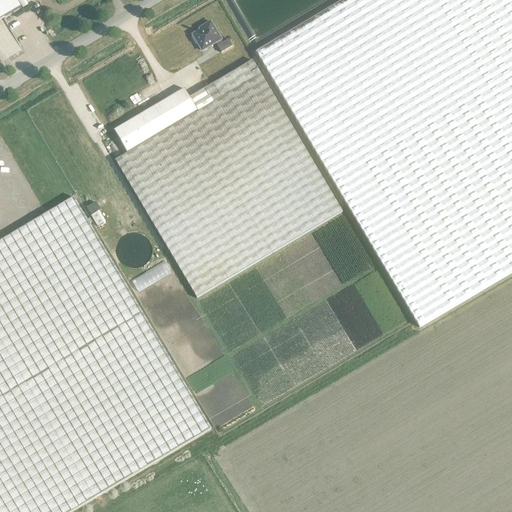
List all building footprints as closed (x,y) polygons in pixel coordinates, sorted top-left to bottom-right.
[(0,0),(0,16),(2,20),(22,9),(16,0),(0,0)] [(511,0),(342,0),(256,52),(419,327),(511,272),(511,0)] [(211,23),(204,27),(203,26),(198,29),(200,31),(192,35),(193,37),(192,38),(196,44),(197,43),(202,52),(217,42),(219,45),(217,47),(221,53),(232,47),(228,40),(222,43),(221,40),(211,23)] [(190,98),(198,112),(115,161),(197,299),(342,213),(252,61),(190,98)] [(196,111),(183,89),(115,130),(128,152),(196,111)] [(60,112),(45,120),(58,142),(67,136),(70,141),(82,134),(71,115),(65,119),(60,112)] [(0,511),(70,511),(210,430),(72,198),(0,240),(0,511)] [(150,244),(149,241),(148,241),(146,238),(143,236),(139,235),(135,234),(131,234),(127,235),(124,237),(121,240),(119,243),(118,245),(117,249),(117,252),(118,256),(119,260),(122,263),(125,266),(128,268),(132,269),(135,269),(138,268),(142,267),(145,265),(148,263),(150,259),(151,255),(152,251),(151,247),(150,244)]
